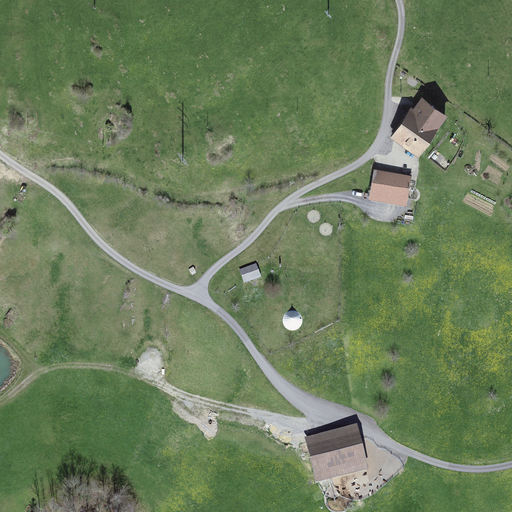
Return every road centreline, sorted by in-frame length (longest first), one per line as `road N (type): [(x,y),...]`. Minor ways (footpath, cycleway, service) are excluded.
road 1 (residential): [(397,0),(401,32),(385,136),(355,167),(280,207),(195,294)]
road 2 (residential): [(195,294),(281,387),(447,466),(511,463)]
road 3 (residential): [(0,155),(62,200),(137,272),(195,294)]
